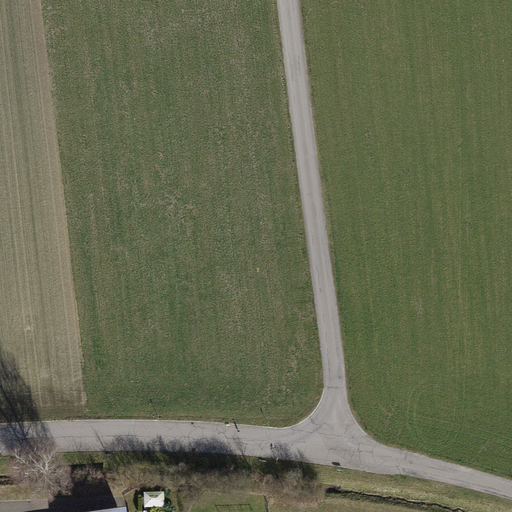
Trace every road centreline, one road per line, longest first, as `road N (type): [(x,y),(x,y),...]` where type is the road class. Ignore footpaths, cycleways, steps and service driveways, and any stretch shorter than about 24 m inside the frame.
road 1 (unclassified): [(288,0),(338,451)]
road 2 (residential): [(338,451),(203,437),(0,442)]
road 3 (unclassified): [(511,491),(338,451)]
